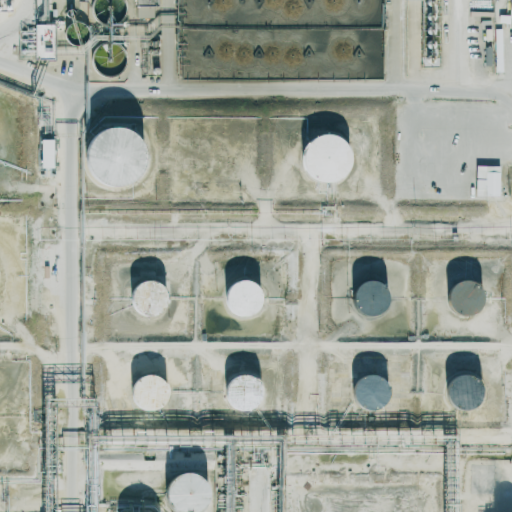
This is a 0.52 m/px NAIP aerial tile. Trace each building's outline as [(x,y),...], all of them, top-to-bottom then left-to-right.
[(133,0),(133,17),(154,17),(154,0),(133,0)] [(123,185),(141,177),(143,148),(136,147),(129,129),(95,127),(75,136),(74,159),(84,182),(123,185)] [(299,136),(296,177),(346,181),(350,141),(299,136)] [(49,168),(49,139),(36,139),(37,168),(49,168)] [(473,195),(499,196),(500,165),(474,165),(473,195)] [(436,304),(464,319),(480,291),(452,276),(436,304)] [(384,288),(373,289),(372,279),(346,281),(350,316),(387,312),(384,288)] [(158,281),(125,280),(124,313),(165,314),(165,294),(158,294),(158,281)] [(219,280),(220,315),(261,314),(260,290),(248,290),(248,280),(219,280)] [(380,408),(379,375),(347,375),(347,409),(380,408)] [(478,406),(476,375),(441,377),(443,408),(478,406)] [(125,376),(124,408),(165,409),(166,378),(125,376)] [(259,377),(219,376),(219,408),(259,409),(259,377)] [(188,467),(154,483),(167,511),(190,511),(206,505),(188,467)]
